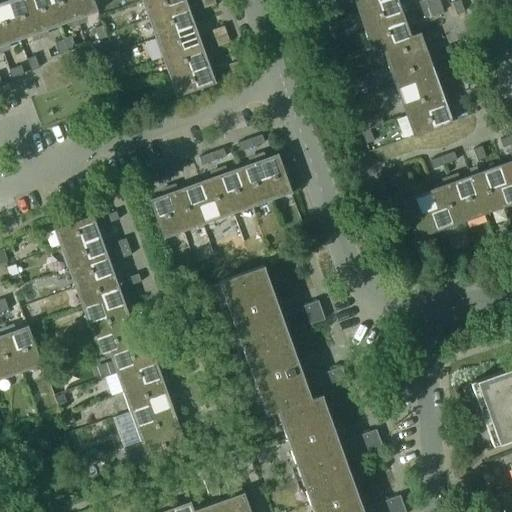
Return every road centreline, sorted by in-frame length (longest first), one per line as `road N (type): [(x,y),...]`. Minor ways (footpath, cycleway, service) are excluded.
road 1 (residential): [(280,79),(38,167),(6,158)]
road 2 (residential): [(425,304),(380,295),(345,265),(280,79)]
road 3 (residential): [(431,511),(425,304)]
